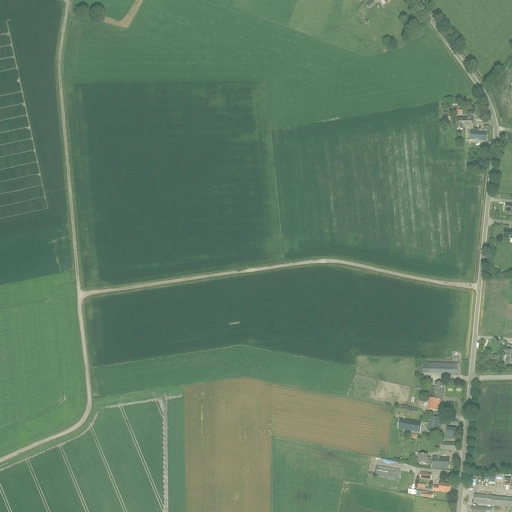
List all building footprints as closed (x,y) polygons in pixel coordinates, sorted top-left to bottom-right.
[(464,123),(464,128),(473,128),(473,117),(472,117),(472,116),(475,116),(475,111),(468,112),(468,117),(465,117),(465,123),(464,123)] [(478,131),(471,131),(470,140),(486,141),(487,132),(482,132),(482,133),(478,133),(478,131)] [(430,363),(430,372),(457,373),(458,364),(430,363)] [(435,392),(435,399),(436,399),(436,400),(443,400),(443,390),(431,389),(431,391),(435,392)] [(428,399),(427,410),(436,411),(436,400),(436,399),(435,399),(428,399)] [(440,431),(441,418),(429,417),(428,431),(440,431)] [(420,432),(422,422),(399,418),(397,429),(420,432)] [(456,440),(457,428),(447,428),(446,439),(456,440)] [(456,450),(456,443),(442,442),(441,449),(456,450)] [(449,469),(449,458),(439,458),(439,456),(432,456),(432,458),(427,458),(427,455),(419,455),(418,465),(426,465),(426,464),(432,464),(432,469),(449,469)] [(398,481),(400,470),(376,466),(375,475),(375,477),(398,481)] [(450,493),(451,485),(440,483),(439,487),(434,486),(433,491),(450,493)] [(413,489),(413,496),(423,497),(424,490),(413,489)] [(511,507),(511,498),(475,495),(474,503),(511,507)]
